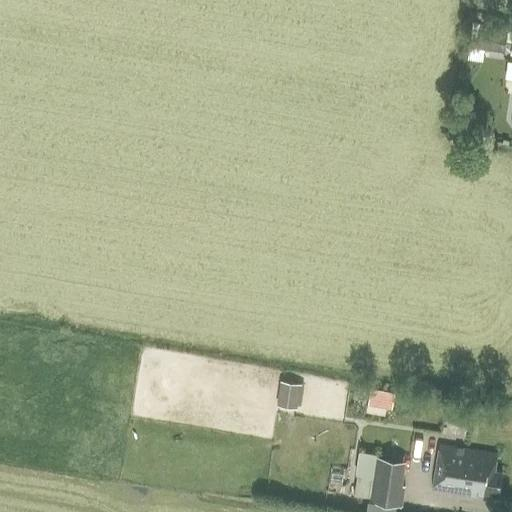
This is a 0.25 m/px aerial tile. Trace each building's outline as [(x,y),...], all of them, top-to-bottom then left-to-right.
[(508,29),(481,25),(478,44),(506,48),(508,29)] [(297,409),(301,384),(280,380),(276,405),(297,409)] [(372,388),(369,403),(390,407),(393,392),(372,388)] [(499,491),(502,472),(494,471),(497,454),(440,445),(433,488),(490,498),(492,490),(499,491)] [(406,485),(402,485),(406,461),(377,456),(370,500),(403,505),(406,485)]
